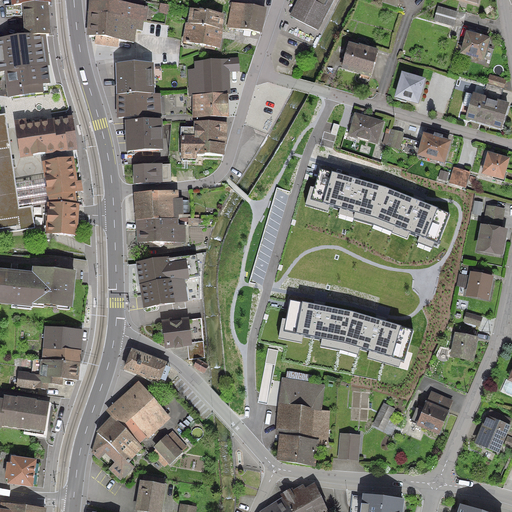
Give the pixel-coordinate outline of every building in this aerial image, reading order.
[(148,20),(150,4),(115,0),(91,0),(91,10),(88,33),(97,34),(96,44),(120,47),(120,40),(136,42),(137,31),(143,32),(145,20),(148,20)] [(297,0),(291,14),(321,29),(334,0),(297,0)] [(22,3),(26,35),(49,32),(53,32),(50,1),(22,3)] [(265,10),(232,4),(227,30),(261,36),(265,10)] [(452,26),(456,12),(440,8),(436,22),(452,26)] [(223,16),(187,11),(183,45),(218,50),(223,16)] [(26,35),(0,38),(0,71),(5,70),(49,65),(53,64),(49,32),(26,35)] [(467,35),(461,55),(482,61),(488,41),(467,35)] [(360,44),(351,42),(344,68),(373,76),(380,49),(360,44)] [(157,60),(118,62),(119,94),(158,93),(157,60)] [(238,60),(190,61),(191,119),(228,118),(227,73),(238,73),(238,60)] [(5,70),(8,97),(46,92),(45,82),(51,82),(49,65),(5,70)] [(423,80),(404,75),(398,97),(417,102),(423,80)] [(119,94),(119,117),(162,116),(161,93),(158,93),(119,94)] [(509,106),(467,96),(461,120),(502,131),(509,106)] [(385,121),(357,113),(351,136),(379,144),(385,121)] [(15,178),(13,166),(6,115),(0,115),(0,228),(7,228),(8,232),(35,228),(32,205),(19,207),(16,188),(15,178)] [(72,115),(17,124),(22,157),(41,154),(78,148),(72,115)] [(166,119),(127,120),(128,150),(166,149),(166,119)] [(225,125),(191,126),(191,143),(177,143),(178,161),(226,160),(225,125)] [(451,143),(422,136),(416,158),(445,165),(451,143)] [(510,161),(484,155),(479,178),(504,184),(510,161)] [(44,174),(47,196),(48,196),(49,202),(77,203),(75,191),(83,191),(82,180),(78,180),(74,156),(42,161),(44,174)] [(172,163),(135,164),(135,182),(172,181),(172,163)] [(385,187),(320,169),(312,198),(375,216),(437,242),(448,212),(385,187)] [(471,175),(453,170),(449,186),(466,191),(471,175)] [(450,176),(441,173),(439,180),(448,183),(450,176)] [(44,174),(15,178),(16,188),(19,207),(32,205),(47,203),(47,202),(46,196),(47,196),(44,174)] [(135,191),(136,243),(186,242),(185,224),(179,224),(179,214),(183,214),(183,198),(178,198),(178,191),(135,191)] [(77,203),(49,202),(47,202),(47,203),(46,233),(78,235),(80,203),(77,203)] [(481,228),(477,227),(473,255),(501,259),(505,232),(500,231),(503,211),(484,208),(481,228)] [(197,254),(138,262),(144,306),(174,303),(200,299),(200,276),(197,254)] [(0,301),(33,305),(33,303),(70,307),(73,272),(36,269),(36,274),(0,270),(0,301)] [(491,277),(467,275),(465,300),(488,302),(491,277)] [(351,311),(291,300),(286,329),(345,341),(404,359),(412,329),(351,311)] [(482,318),(465,313),(461,325),(478,330),(482,318)] [(191,317),(164,321),(167,347),(194,345),(191,317)] [(84,329),(45,326),(44,346),(83,349),(84,329)] [(475,340),(451,337),(448,360),(473,363),(475,340)] [(83,349),(44,346),(43,359),(80,362),(82,362),(83,349)] [(166,360),(130,347),(122,369),(159,383),(161,379),(164,380),(169,366),(164,364),(166,360)] [(200,358),(194,367),(206,375),(211,365),(200,358)] [(43,359),(42,375),(20,371),(17,384),(48,389),(50,382),(64,383),(65,377),(79,378),(80,362),(43,359)] [(327,384),(282,377),(273,417),(282,418),(278,462),(319,467),(321,439),(331,440),(335,408),(324,408),(327,384)] [(170,417),(137,381),(105,410),(141,446),(170,417)] [(5,396),(0,395),(0,426),(2,427),(3,424),(48,430),(52,401),(6,394),(5,396)] [(454,405),(428,394),(416,424),(441,435),(454,405)] [(396,411),(382,405),(372,428),(386,434),(396,411)] [(511,421),(488,411),(472,446),(498,457),(511,426),(511,421)] [(109,416),(95,430),(91,453),(120,480),(133,467),(127,463),(142,448),(109,416)] [(171,429),(151,448),(166,465),(187,446),(171,429)] [(362,437),(338,436),(336,462),(360,463),(362,437)] [(39,458),(13,455),(12,462),(9,462),(7,478),(10,479),(10,483),(35,486),(39,458)] [(161,511),(166,483),(139,478),(134,509),(152,511),(161,511)] [(291,487),(280,493),(281,497),(259,511),(258,511),(327,511),(312,481),(303,487),(302,484),(293,489),(291,487)] [(403,511),(404,503),(357,498),(355,511),(403,511)] [(1,508),(0,507),(0,511),(47,511),(48,508),(2,502),(1,508)]
